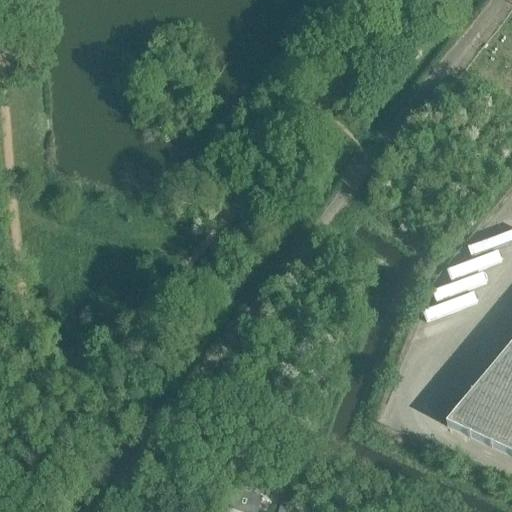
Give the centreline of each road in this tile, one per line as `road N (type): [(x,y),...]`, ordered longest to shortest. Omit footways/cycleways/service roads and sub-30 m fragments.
road 1 (track): [(398,0),(208,244),(80,382)]
road 2 (track): [(0,123),(16,332),(80,382)]
